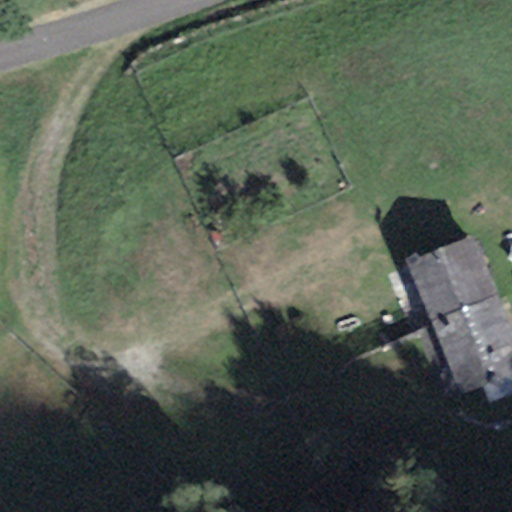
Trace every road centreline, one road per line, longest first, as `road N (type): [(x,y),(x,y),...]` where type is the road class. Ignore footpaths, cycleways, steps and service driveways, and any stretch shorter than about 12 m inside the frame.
road 1 (track): [(133,13),(64,111),(39,193),(36,248),(48,321),(76,355)]
road 2 (unclassified): [(0,58),(175,0)]
